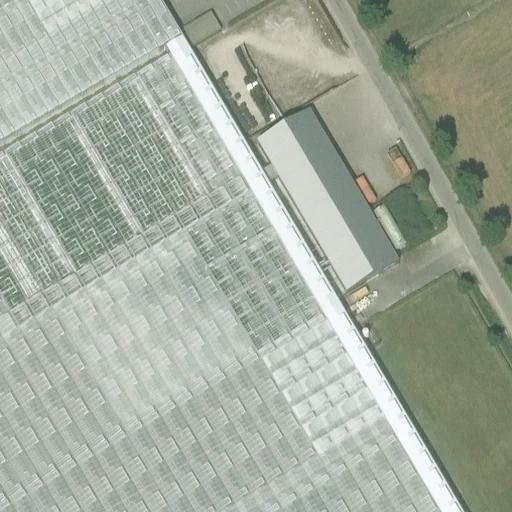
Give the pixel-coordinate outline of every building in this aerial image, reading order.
[(0,0),(0,149),(165,54),(181,44),(184,42),(167,13),(159,0),(0,0)] [(220,35),(210,17),(182,33),(192,51),(220,35)] [(165,54),(169,60),(0,159),(0,511),(457,511),(339,312),(181,44),(165,54)] [(380,277),(374,266),(382,261),(391,256),(308,117),(255,149),(269,172),(262,176),(269,186),(275,182),(343,298),(380,277)] [(397,267),(391,256),(382,261),(388,272),(397,267)] [(380,277),(388,272),(382,261),(374,266),(380,277)]
